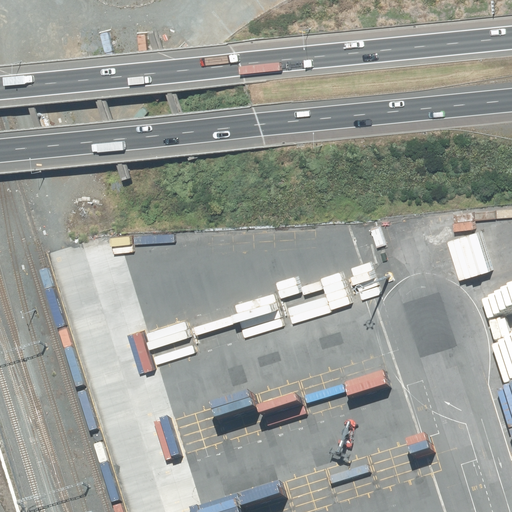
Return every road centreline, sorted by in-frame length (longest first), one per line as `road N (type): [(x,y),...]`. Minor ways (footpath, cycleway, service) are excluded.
road 1 (motorway): [(0,87),(511,38)]
road 2 (motorway): [(511,99),(0,147)]
